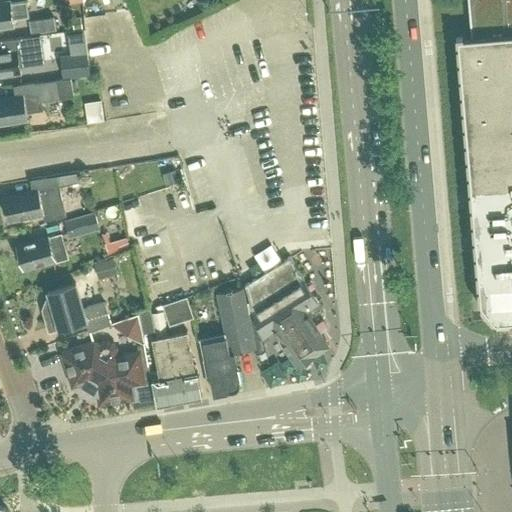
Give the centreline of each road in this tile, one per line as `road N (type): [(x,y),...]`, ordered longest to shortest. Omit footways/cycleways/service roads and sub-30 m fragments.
road 1 (secondary): [(342,0),(376,379)]
road 2 (secondary): [(437,371),(401,0)]
road 3 (tertiary): [(376,379),(161,427),(143,438)]
road 4 (tertiary): [(143,438),(378,414)]
